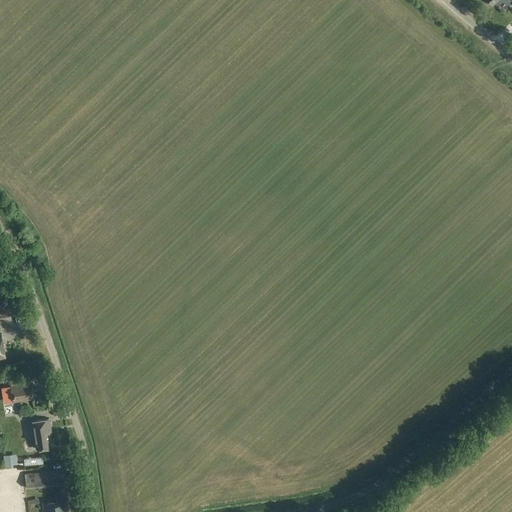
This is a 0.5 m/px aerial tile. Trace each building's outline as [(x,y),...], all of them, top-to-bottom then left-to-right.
[(0,303),(0,306),(1,307),(3,317),(21,313),(19,301),(19,299),(0,303)] [(13,402),(34,399),(31,380),(10,384),(13,402)] [(50,447),(48,434),(51,434),(48,419),(29,422),(32,437),(34,436),(36,449),(50,447)] [(5,467),(17,466),(16,454),(4,455),(5,467)] [(25,474),(26,489),(65,485),(64,470),(25,474)] [(67,500),(42,503),(43,511),(66,511),(66,510),(68,509),(67,500)]
